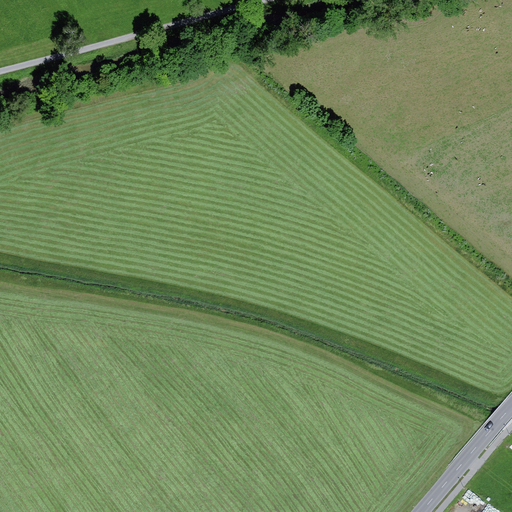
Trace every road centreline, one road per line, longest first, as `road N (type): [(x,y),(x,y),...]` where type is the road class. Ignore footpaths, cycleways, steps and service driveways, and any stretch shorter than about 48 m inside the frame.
road 1 (track): [(266,0),(0,72)]
road 2 (secondary): [(511,405),(420,511)]
